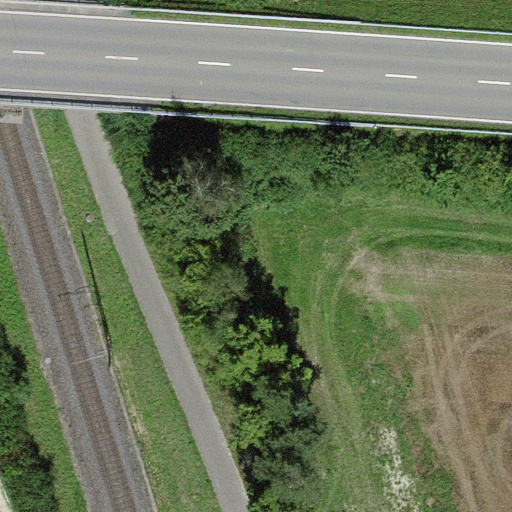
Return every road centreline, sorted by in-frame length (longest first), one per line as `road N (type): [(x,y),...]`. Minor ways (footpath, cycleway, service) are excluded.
road 1 (unclassified): [(50,0),(121,212),(237,511)]
road 2 (primary): [(511,84),(0,51)]
road 3 (track): [(377,511),(273,218)]
